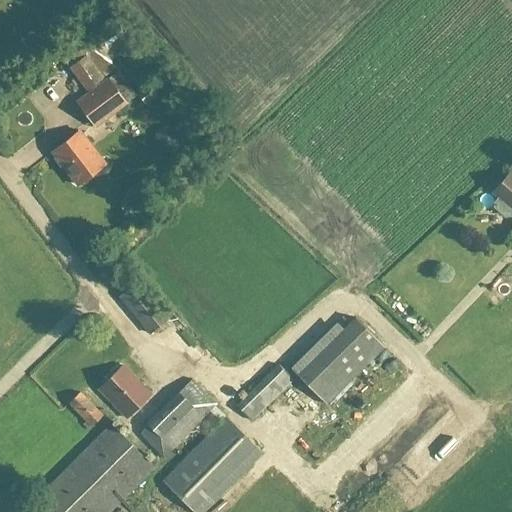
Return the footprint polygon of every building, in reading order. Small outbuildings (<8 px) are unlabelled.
[(86,92),(103,80),(86,56),(95,50),(88,42),(62,62),(86,92)] [(107,81),(77,104),(95,128),(125,105),(107,81)] [(76,186),(103,164),(78,132),(51,153),(76,186)] [(493,204),(493,209),(504,218),(508,217),(511,213),(511,176),(509,174),(492,194),(498,199),(493,204)] [(141,215),(150,208),(142,198),(134,205),(141,215)] [(150,335),(168,319),(137,282),(119,298),(150,335)] [(328,399),(389,350),(381,341),(341,374),(336,368),(330,373),(323,364),(331,357),(317,340),(295,358),(328,399)] [(250,423),(293,380),(278,365),(235,407),(250,423)] [(122,423),(148,398),(122,370),(96,395),(122,423)] [(163,460),(216,404),(191,379),(144,426),(139,435),(163,460)] [(82,426),(87,431),(102,416),(80,393),(68,405),(85,423),(82,426)] [(192,511),(203,511),(262,454),(225,418),(162,482),(192,511)] [(50,511),(111,511),(155,468),(110,424),(36,498),(50,511)] [(432,442),(422,459),(441,470),(451,452),(432,442)]
